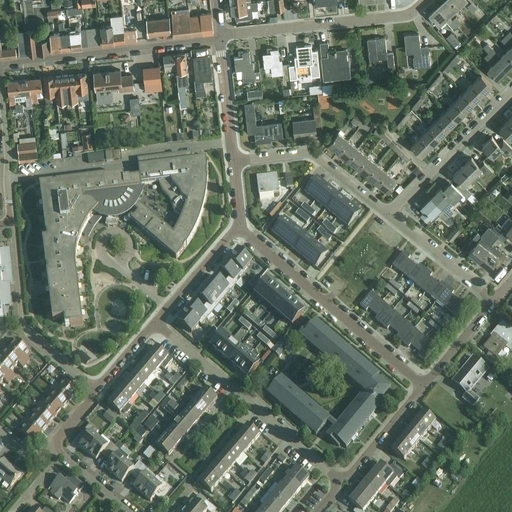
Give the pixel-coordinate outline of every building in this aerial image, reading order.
[(60,7),(59,0),(50,0),(51,8),(60,7)] [(189,0),(180,0),(181,3),(182,3),(183,10),(188,9),(187,0),(189,0)] [(282,0),(274,0),(276,12),(284,11),(282,0)] [(448,17),(457,9),(449,0),(445,0),(439,7),(448,17)] [(449,0),(457,9),(466,0),(449,0)] [(257,3),(251,3),(250,1),(245,2),(230,4),(231,15),(235,14),(235,20),(252,19),(251,11),(258,11),(257,3)] [(476,9),(471,3),(467,7),(472,13),(476,9)] [(451,21),(448,17),(439,7),(429,16),(439,26),(445,21),(453,30),(457,27),(451,21)] [(171,33),(169,18),(167,19),(166,8),(145,11),(148,36),(171,33)] [(461,11),(463,17),(469,14),(467,8),(461,11)] [(190,17),(189,12),(171,15),(174,38),(192,36),(190,17)] [(200,15),(200,16),(202,35),(213,34),(211,13),(200,15)] [(192,36),(202,35),(200,16),(190,17),(192,36)] [(451,21),(457,27),(459,29),(463,26),(456,17),(451,21)] [(71,49),(69,33),(64,34),(63,24),(58,24),(59,34),(61,50),(71,49)] [(61,50),(59,34),(53,35),(52,29),(53,29),(53,25),(49,25),(52,51),(61,50)] [(101,28),(103,46),(114,45),(125,43),(124,32),(123,25),(101,28)] [(88,46),(86,30),(80,31),(79,27),(75,27),(76,33),(69,33),(71,49),(82,48),(81,47),(88,46)] [(86,30),(88,46),(100,44),(98,29),(86,30)] [(37,55),(35,41),(34,31),(25,32),(28,56),(37,55)] [(124,32),(125,43),(136,42),(135,31),(124,32)] [(459,42),(451,33),(446,38),(454,47),(459,42)] [(418,34),(404,36),(406,54),(414,53),(414,58),(413,58),(414,69),(430,67),(428,47),(420,48),(418,34)] [(505,46),(509,41),(505,36),(500,41),(505,46)] [(394,69),(393,62),(393,54),(386,54),(385,38),(367,40),(369,61),(387,59),(388,70),(394,69)] [(35,41),(37,55),(50,54),(48,39),(35,41)] [(1,50),(2,59),(16,58),(15,48),(11,49),(10,42),(0,43),(0,44),(1,50)] [(327,44),(320,45),(324,79),(349,77),(348,67),(347,59),(346,50),(328,52),(327,44)] [(297,57),(295,57),(295,66),(296,65),(296,66),(310,65),(311,77),(320,76),(317,50),(312,51),(311,45),(296,47),(297,57)] [(282,65),(281,60),(279,61),(277,49),(267,51),(267,54),(262,54),(264,68),(271,67),(271,75),(283,74),(283,80),(290,79),(288,66),(288,64),(282,65)] [(488,53),(493,58),(497,54),(492,49),(488,53)] [(250,64),(249,53),(238,54),(238,57),(234,58),(236,73),(242,72),(243,78),(254,77),(254,81),(260,80),(259,73),(254,74),(253,64),(250,64)] [(488,53),(484,58),(488,62),(493,58),(488,53)] [(506,72),(511,65),(511,60),(505,53),(496,62),(506,72)] [(174,55),(176,71),(179,98),(186,97),(184,86),(182,87),(181,72),(187,72),(185,54),(174,55)] [(165,72),(176,71),(174,55),(163,56),(165,72)] [(450,62),(453,66),(460,59),(456,55),(450,62)] [(196,81),(202,80),(202,81),(211,80),(210,68),(209,69),(208,57),(194,59),(196,81)] [(448,73),(453,66),(450,62),(444,70),(448,73)] [(506,72),(496,62),(492,66),(487,71),(497,81),(506,72)] [(288,66),(290,79),(297,79),(296,66),(296,65),(295,66),(288,66)] [(159,66),(143,68),(146,92),(161,90),(159,66)] [(113,102),(112,88),(117,88),(117,91),(133,90),(131,75),(120,76),(119,70),(110,71),(110,73),(103,73),(103,72),(94,73),(95,90),(96,90),(97,103),(113,102)] [(74,74),(54,76),(54,77),(57,102),(78,100),(74,74)] [(75,75),(77,93),(83,92),(84,99),(88,99),(85,74),(75,75)] [(434,81),(438,85),(444,77),(440,74),(434,81)] [(472,84),(483,95),(492,86),(481,75),(472,84)] [(370,87),(375,80),(369,76),(364,82),(370,87)] [(51,95),(56,95),(54,77),(43,78),(45,103),(52,102),(51,95)] [(29,79),(32,103),(38,102),(37,97),(42,97),(40,78),(29,79)] [(32,108),(32,103),(29,79),(18,81),(20,94),(25,93),(26,109),(32,108)] [(15,95),(20,94),(18,81),(7,82),(9,106),(16,105),(15,95)] [(432,92),(438,85),(434,81),(428,89),(432,92)] [(333,84),(322,85),(323,93),(323,95),(334,94),(334,92),(333,84)] [(474,104),(483,95),(472,84),(463,93),(474,104)] [(320,86),(312,87),(313,94),(321,93),(320,86)] [(261,89),(247,90),(248,98),(262,97),(261,89)] [(418,100),(422,104),(428,97),(424,93),(418,100)] [(465,113),(474,104),(463,93),(455,102),(465,113)] [(139,98),(130,99),(132,115),(140,114),(139,98)] [(415,111),(422,104),(418,100),(411,108),(415,111)] [(457,121),(465,113),(455,102),(446,111),(457,121)] [(314,119),(293,122),(295,139),(317,137),(315,127),(321,126),(319,106),(313,107),(314,119)] [(256,126),(255,121),(254,111),(245,112),(248,135),(254,134),(255,144),(271,142),(270,140),(282,138),(280,123),(256,126)] [(448,130),(457,121),(446,111),(437,119),(448,130)] [(402,119),(406,122),(412,116),(408,112),(402,119)] [(360,126),(362,122),(353,117),(351,122),(360,126)] [(411,118),(407,122),(416,131),(420,127),(411,118)] [(399,130),(406,122),(402,119),(395,127),(399,130)] [(439,139),(448,130),(437,119),(428,128),(439,139)] [(510,141),(511,138),(511,124),(508,121),(499,130),(510,141)] [(362,122),(360,126),(368,131),(370,126),(362,122)] [(56,133),(55,125),(48,125),(50,139),(59,138),(58,133),(56,133)] [(431,148),(439,139),(428,128),(420,137),(431,148)] [(342,136),(345,133),(341,129),(338,133),(328,145),(338,153),(348,141),(342,136)] [(382,138),(385,134),(376,129),(373,134),(382,138)] [(91,134),(82,135),(84,153),(92,152),(91,134)] [(390,147),(394,143),(385,134),(382,138),(390,147)] [(421,157),(431,148),(420,137),(410,146),(421,157)] [(504,157),(507,155),(511,150),(503,140),(498,145),(491,138),(482,147),(493,158),(497,154),(500,157),(502,154),(504,157)] [(37,161),(36,152),(35,141),(18,143),(19,162),(37,161)] [(348,161),(357,149),(348,141),(338,153),(348,161)] [(399,156),(402,152),(394,143),(390,147),(399,156)] [(357,168),(367,156),(357,149),(348,161),(357,168)] [(105,154),(87,156),(88,164),(106,162),(106,163),(114,162),(114,161),(122,161),(121,152),(113,153),(105,154)] [(402,152),(399,156),(406,162),(410,159),(402,152)] [(207,185),(207,178),(206,178),(206,173),(207,173),(207,165),(206,160),(193,161),(192,153),(137,160),(140,180),(124,182),(124,177),(56,185),(56,186),(53,186),(53,185),(40,187),(46,235),(47,240),(42,241),(46,268),(47,268),(47,273),(46,273),(52,322),(64,320),(65,327),(70,327),(83,325),(81,312),(76,271),(76,265),(76,260),(76,254),(77,249),(79,244),(80,239),(82,234),(85,229),(88,224),(91,219),(94,216),(96,214),(98,216),(100,217),(102,218),(105,219),(108,219),(107,224),(115,225),(114,219),(117,219),(121,218),(124,217),(127,215),(129,213),(132,210),(138,214),(131,222),(176,260),(183,251),(184,250),(183,249),(186,245),(187,246),(191,240),(194,233),(197,227),(200,220),(202,213),(204,206),(205,199),(206,192),(207,185)] [(367,176),(376,164),(367,156),(357,168),(367,176)] [(462,168),(475,181),(479,177),(476,174),(481,169),(489,177),(493,172),(482,161),(478,165),(471,158),(462,168)] [(376,184),(386,172),(376,164),(367,176),(376,184)] [(416,166),(412,170),(417,175),(421,171),(416,166)] [(472,184),(475,181),(462,168),(453,177),(460,183),(455,188),(462,194),(466,199),(471,194),(464,187),(469,182),(472,184)] [(397,184),(394,182),(396,180),(386,172),(376,184),(388,194),(393,189),(397,184)] [(277,175),(256,178),(259,196),(279,194),(277,175)] [(292,176),(285,177),(286,189),(293,188),(292,176)] [(317,177),(304,193),(315,202),(328,186),(317,177)] [(462,194),(455,188),(451,183),(442,191),(440,189),(431,199),(444,212),(448,217),(453,212),(445,204),(449,199),(453,203),(458,198),(462,194)] [(328,186),(315,202),(326,211),(339,195),(328,186)] [(339,195),(326,211),(337,219),(349,204),(339,195)] [(475,197),(471,201),(474,205),(479,201),(475,197)] [(448,217),(444,212),(431,199),(421,208),(425,212),(421,216),(426,222),(431,218),(436,213),(444,221),(448,217)] [(282,207),(279,204),(268,217),(271,219),(282,207)] [(304,204),(301,209),(306,213),(310,209),(304,204)] [(349,204),(337,219),(348,228),(360,213),(349,204)] [(310,209),(306,213),(312,218),(315,214),(310,209)] [(299,211),(295,215),(301,220),(304,215),(299,211)] [(304,215),(301,220),(307,224),(310,220),(304,215)] [(284,218),(272,233),(283,242),(295,227),(284,218)] [(325,222),(322,226),(328,231),(331,226),(325,222)] [(511,238),(511,223),(506,231),(498,224),(494,230),(505,240),(509,236),(511,238)] [(331,226),(328,231),(333,235),(337,231),(331,226)] [(457,226),(446,238),(452,242),(462,230),(457,226)] [(295,227),(283,242),(293,251),(306,236),(295,227)] [(320,228),(317,232),(322,237),(326,233),(320,228)] [(471,249),(469,254),(478,262),(487,250),(499,236),(490,228),(482,238),(477,233),(467,245),(471,249)] [(326,233),(322,237),(328,242),(332,237),(326,233)] [(306,236),(293,251),(304,260),(317,244),(306,236)] [(317,244),(304,260),(315,269),(328,253),(317,244)] [(506,257),(501,254),(491,246),(488,250),(478,262),(488,270),(492,265),(497,269),(506,257)] [(0,324),(3,324),(3,320),(4,320),(3,307),(13,306),(12,302),(10,286),(14,285),(10,250),(0,250),(0,324)] [(236,257),(235,256),(230,261),(244,272),(251,263),(240,253),(236,257)] [(403,277),(412,265),(408,261),(410,258),(403,253),(392,268),(403,277)] [(509,260),(499,267),(501,271),(511,264),(509,260)] [(244,272),(230,261),(222,271),(230,278),(227,281),(235,288),(246,274),(244,272)] [(414,285),(426,271),(419,266),(417,269),(412,265),(403,277),(414,285)] [(425,294),(434,283),(430,279),(432,276),(426,271),(414,285),(425,294)] [(224,284),(216,277),(208,287),(224,301),(235,288),(227,281),(224,284)] [(265,283),(255,295),(264,303),(276,289),(270,284),(269,286),(265,283)] [(436,303),(447,289),(441,284),(439,287),(434,283),(425,294),(436,303)] [(208,287),(200,297),(208,304),(205,307),(213,314),(224,301),(208,287)] [(281,294),(276,289),(264,303),(273,310),(283,298),(280,296),(281,294)] [(447,312),(456,300),(451,297),(454,294),(447,289),(436,303),(447,312)] [(373,314),(382,303),(371,294),(359,308),(366,313),(368,310),(373,314)] [(294,305),(288,300),(287,301),(283,298),(273,310),(282,318),(294,305)] [(456,300),(447,312),(458,321),(469,306),(463,301),(461,304),(456,300)] [(230,307),(234,310),(239,305),(235,302),(230,307)] [(202,310),(194,303),(186,314),(199,325),(201,327),(213,314),(205,307),(202,310)] [(381,326),(393,312),(382,303),(373,314),(377,318),(375,321),(381,326)] [(300,310),(294,305),(282,318),(292,326),(302,314),(298,311),(300,310)] [(394,332),(403,322),(393,312),(381,326),(387,331),(389,328),(394,332)] [(199,325),(186,314),(181,319),(183,320),(179,324),(191,334),(199,325)] [(402,344),(414,331),(403,322),(394,332),(398,336),(396,339),(402,344)] [(314,346),(326,332),(316,323),(312,328),(304,337),(304,338),(314,346)] [(510,353),(511,351),(511,332),(502,324),(492,336),(494,337),(483,350),(489,355),(485,360),(501,373),(506,367),(497,360),(506,349),(510,353)] [(304,337),(312,328),(309,325),(299,337),(302,340),(304,338),(304,337)] [(208,333),(212,336),(217,331),(213,328),(208,333)] [(415,350),(424,340),(414,331),(402,344),(408,349),(411,346),(415,350)] [(232,340),(223,332),(213,344),(217,347),(215,349),(221,354),(232,340)] [(325,355),(336,341),(326,332),(314,346),(325,355)] [(242,348),(232,340),(221,354),(227,358),(228,357),(231,360),(242,348)] [(424,340),(415,350),(420,354),(417,357),(424,363),(435,349),(424,340)] [(275,349),(272,353),(279,359),(281,356),(289,347),(282,341),(278,345),(275,349)] [(335,364),(347,350),(336,341),(325,355),(335,364)] [(28,357),(27,359),(25,357),(29,353),(16,342),(9,351),(26,365),(29,361),(30,362),(32,360),(28,357)] [(148,358),(160,368),(169,358),(156,348),(148,358)] [(251,356),(242,348),(231,360),(235,363),(234,364),(239,369),(251,356)] [(172,357),(183,364),(187,357),(176,350),(172,357)] [(345,373),(357,359),(347,350),(335,364),(345,373)] [(22,369),(26,365),(9,351),(2,359),(14,370),(18,365),(22,369)] [(81,353),(76,359),(85,367),(90,361),(81,353)] [(260,364),(251,356),(239,369),(245,374),(246,372),(250,376),(260,364)] [(152,377),(160,368),(148,358),(140,367),(152,377)] [(10,374),(14,370),(2,359),(0,360),(0,371),(11,382),(15,378),(10,374)] [(356,381),(368,368),(357,359),(345,373),(356,381)] [(466,373),(457,383),(467,393),(466,395),(467,396),(463,401),(473,409),(479,401),(469,394),(480,380),(477,377),(485,368),(473,359),(463,371),(466,373)] [(144,387),(152,377),(140,367),(132,376),(144,387)] [(366,390),(368,389),(376,379),(378,377),(368,368),(356,381),(366,390)] [(15,385),(11,382),(0,371),(0,385),(3,382),(8,386),(9,385),(13,388),(15,385)] [(177,383),(181,378),(177,374),(173,379),(177,383)] [(136,396),(144,387),(132,376),(124,386),(136,396)] [(174,387),(177,383),(173,379),(169,383),(174,387)] [(372,388),(384,398),(390,391),(376,379),(368,389),(370,391),(372,388)] [(180,385),(184,389),(188,384),(183,380),(180,385)] [(280,406),(291,393),(279,383),(268,396),(280,406)] [(69,403),(77,394),(64,384),(61,388),(56,384),(52,388),(69,403)] [(167,395),(173,388),(169,385),(164,392),(167,395)] [(180,393),(184,389),(180,385),(176,389),(180,393)] [(128,406),(136,396),(124,386),(116,395),(128,406)] [(62,411),(69,403),(52,388),(49,392),(53,396),(50,400),(62,411)] [(378,405),(384,398),(372,388),(370,391),(362,401),(376,412),(380,407),(378,405)] [(197,399),(209,410),(217,400),(205,390),(197,399)] [(161,401),(165,397),(160,393),(157,398),(161,401)] [(292,416),(303,403),(291,393),(280,406),(292,416)] [(132,409),(128,406),(116,395),(108,405),(105,409),(111,413),(113,410),(120,415),(122,412),(125,415),(127,415),(132,409)] [(12,406),(17,400),(12,396),(6,402),(12,406)] [(157,406),(161,401),(157,398),(153,402),(157,406)] [(164,403),(168,407),(172,403),(167,399),(164,403)] [(201,419),(209,410),(197,399),(189,409),(201,419)] [(55,419),(62,411),(50,400),(46,405),(41,401),(38,404),(55,419)] [(365,424),(376,412),(362,401),(352,413),(365,424)] [(164,412),(168,407),(164,403),(160,408),(164,412)] [(304,427),(315,413),(303,403),(292,416),(304,427)] [(48,427),(55,419),(38,404),(34,409),(39,413),(36,417),(48,427)] [(145,410),(150,414),(153,411),(153,410),(154,409),(149,405),(148,407),(148,406),(145,410)] [(193,429),(201,419),(189,409),(181,418),(193,429)] [(497,411),(493,416),(498,421),(502,416),(497,411)] [(117,419),(109,412),(103,419),(111,426),(117,419)] [(145,420),(149,416),(144,412),(141,416),(145,420)] [(315,413),(304,427),(316,437),(327,423),(315,413)] [(355,437),(365,424),(352,413),(342,425),(355,437)] [(415,423),(427,433),(435,423),(423,413),(415,423)] [(141,425),(145,420),(141,416),(137,421),(141,425)] [(41,436),(48,427),(36,417),(32,421),(27,417),(24,421),(41,436)] [(159,424),(156,422),(151,418),(147,422),(155,429),(159,424)] [(185,438),(193,429),(181,418),(173,428),(185,438)] [(33,444),(41,436),(24,421),(20,425),(25,429),(21,434),(33,444)] [(151,433),(155,429),(147,422),(144,427),(151,433)] [(419,442),(427,433),(415,423),(407,432),(419,442)] [(87,454),(99,440),(95,436),(98,433),(89,425),(81,435),(86,439),(79,447),(87,454)] [(345,449),(355,437),(342,425),(332,437),(341,445),(345,449)] [(239,436),(251,446),(259,437),(247,426),(239,436)] [(140,428),(135,434),(140,438),(141,437),(142,439),(146,435),(144,434),(145,432),(140,428)] [(177,447),(185,438),(173,428),(164,437),(177,447)] [(412,452),(419,442),(407,432),(399,442),(412,452)] [(332,437),(329,435),(327,438),(339,448),(341,445),(332,437)] [(243,456),(251,446),(239,436),(231,445),(243,456)] [(168,457),(177,447),(164,437),(156,447),(168,457)] [(440,444),(445,448),(449,443),(444,439),(440,444)] [(107,457),(115,448),(111,444),(107,447),(99,440),(87,454),(96,461),(103,453),(107,457)] [(403,462),(412,452),(399,442),(391,452),(403,462)] [(235,465),(243,456),(231,445),(223,455),(235,465)] [(128,459),(120,452),(115,448),(107,457),(111,461),(105,469),(113,476),(125,462),(128,459)] [(264,457),(268,461),(272,457),(267,453),(264,457)] [(227,474),(235,465),(223,455),(215,464),(227,474)] [(277,460),(283,465),(287,461),(281,456),(277,460)] [(264,465),(268,461),(264,457),(260,462),(264,465)] [(425,463),(429,467),(433,462),(429,458),(425,463)] [(0,479),(10,488),(21,476),(19,474),(20,474),(16,470),(16,471),(3,461),(0,464),(0,479)] [(135,477),(144,467),(139,463),(133,470),(125,462),(113,476),(122,483),(131,473),(135,477)] [(426,471),(429,467),(425,463),(421,467),(426,471)] [(453,467),(461,474),(465,470),(457,463),(453,467)] [(219,484),(227,474),(215,464),(207,473),(219,484)] [(389,489),(397,479),(399,481),(403,477),(392,467),(388,472),(380,465),(372,475),(386,486),(389,489)] [(142,495),(153,482),(145,474),(148,471),(144,467),(135,477),(140,480),(133,488),(142,495)] [(287,479),(301,490),(309,480),(296,469),(287,479)] [(264,476),(268,480),(274,474),(269,470),(264,476)] [(256,476),(251,472),(248,476),(252,480),(256,476)] [(211,493),(219,484),(207,473),(199,483),(211,493)] [(378,495),(386,486),(372,475),(364,484),(378,495)] [(249,485),(252,480),(248,476),(244,481),(249,485)] [(264,485),(268,480),(264,476),(259,481),(264,485)] [(60,477),(50,489),(69,505),(75,499),(73,497),(77,492),(79,493),(83,488),(71,477),(66,482),(60,477)] [(293,500),(301,490),(287,479),(283,484),(281,482),(277,487),(279,489),(293,500)] [(153,482),(142,495),(150,503),(157,495),(161,499),(170,489),(161,482),(158,485),(153,482)] [(370,504),(378,495),(364,484),(357,493),(370,504)] [(248,496),(252,499),(258,493),(253,489),(248,496)] [(284,510),(293,500),(279,489),(271,499),(284,510)] [(236,491),(232,495),(237,499),(240,495),(236,491)] [(405,492),(402,497),(407,501),(411,497),(405,492)] [(364,511),(370,504),(357,493),(349,503),(357,509),(354,511),(364,511)] [(232,495),(229,500),(233,503),(233,504),(237,499),(232,495)] [(245,509),(252,499),(248,496),(240,505),(245,509)] [(267,511),(282,511),(284,510),(271,499),(263,508),(267,511)] [(390,505),(394,509),(399,503),(395,499),(390,505)] [(187,509),(190,511),(206,511),(207,511),(214,511),(216,511),(206,502),(202,507),(195,501),(187,509)]
